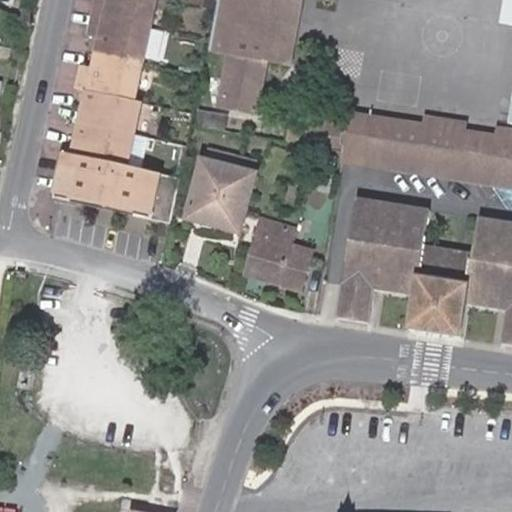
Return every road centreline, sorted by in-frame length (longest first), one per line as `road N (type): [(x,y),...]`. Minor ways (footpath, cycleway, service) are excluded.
road 1 (residential): [(291,362),(271,338),(157,278),(2,240)]
road 2 (residential): [(61,0),(2,240)]
road 3 (tertiary): [(291,362),(343,354),(511,374)]
road 4 (tertiary): [(217,511),(261,391),(291,362)]
